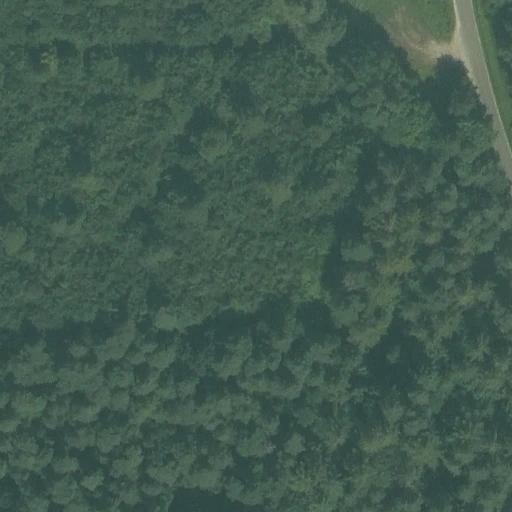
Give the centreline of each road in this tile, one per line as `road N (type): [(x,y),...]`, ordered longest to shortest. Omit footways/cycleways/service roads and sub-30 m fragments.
road 1 (track): [(471,36),(288,43),(0,37)]
road 2 (unclassified): [(465,0),(511,181)]
